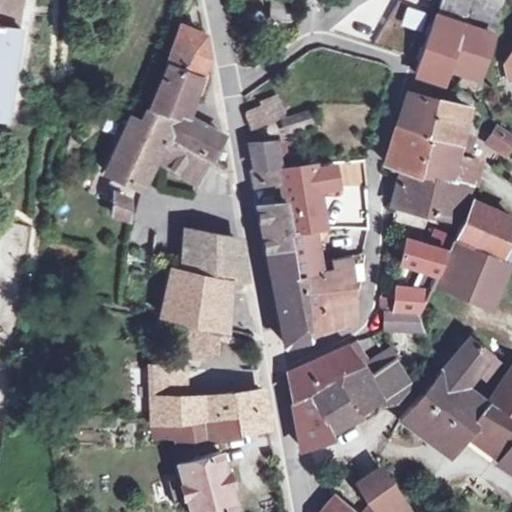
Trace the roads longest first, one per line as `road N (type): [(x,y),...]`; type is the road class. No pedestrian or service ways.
road 1 (residential): [(270,362),(354,334),(365,317),(382,211),(376,158),(406,65)]
road 2 (unclassified): [(226,87),(270,362)]
road 3 (unclassified): [(270,362),(300,511)]
